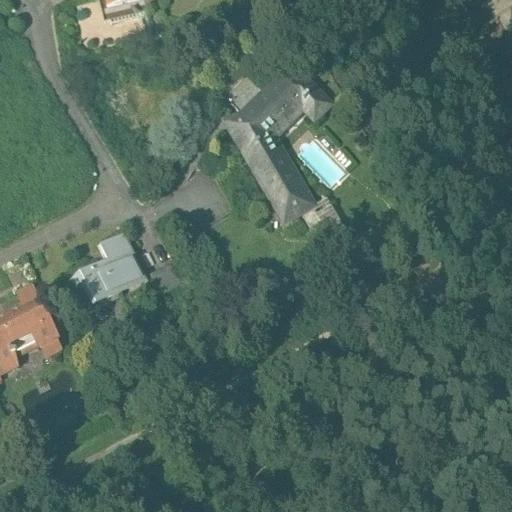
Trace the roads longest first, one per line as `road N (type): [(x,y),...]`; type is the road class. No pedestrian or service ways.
road 1 (track): [(6,511),(437,290)]
road 2 (residential): [(0,260),(93,211),(113,182),(57,62),(40,0)]
road 3 (track): [(437,290),(511,391)]
